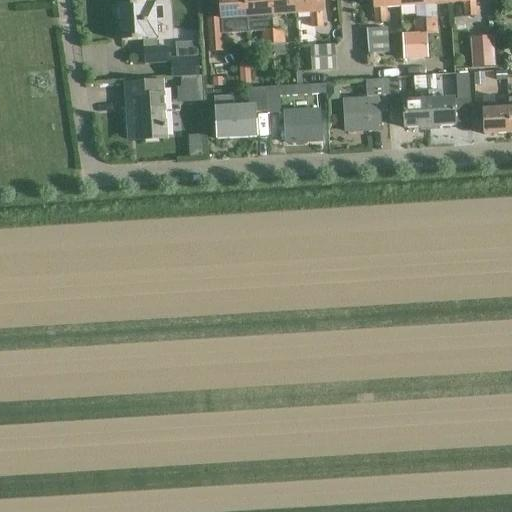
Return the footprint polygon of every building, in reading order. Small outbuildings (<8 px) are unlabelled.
[(232,35),(246,34),(243,0),(218,0),(220,20),(205,21),(207,54),(222,53),(221,36),(232,35)] [(243,0),(246,34),(260,33),(260,32),(271,31),(272,31),(271,19),(270,19),(269,0),(243,0)] [(271,19),(295,17),(294,0),(269,0),(270,19),(271,19)] [(294,0),(295,17),(310,16),(311,30),(321,30),(320,16),(321,16),(319,0),(294,0)] [(384,10),(398,9),(397,0),(372,0),(373,11),(374,11),(375,25),(385,24),(384,10)] [(397,0),(398,9),(424,8),(423,0),(397,0)] [(448,0),(449,6),(463,5),(464,17),(475,16),(474,5),(475,5),(474,0),(448,0)] [(119,9),(115,11),(115,18),(120,21),(120,43),(144,42),(144,49),(143,49),(144,64),(169,63),(170,77),(181,77),(199,76),(198,60),(175,61),(169,62),(168,48),(157,49),(156,41),(156,22),(155,9),(155,4),(144,5),(119,6),(119,9)] [(425,20),(426,34),(437,33),(436,19),(425,20)] [(414,35),(426,34),(425,20),(413,21),(414,35)] [(368,55),(388,54),(387,29),(367,30),(368,55)] [(261,47),(272,46),(271,31),(260,32),(260,33),(261,47)] [(271,31),(272,46),(284,45),(283,31),(272,31),(271,31)] [(403,62),(412,61),(428,60),(428,59),(426,34),(414,35),(401,36),(403,62)] [(493,36),(469,37),(471,67),(494,66),(493,36)] [(310,72),(335,71),(334,47),(309,48),(310,72)] [(249,64),(238,65),(240,86),(251,85),(249,64)] [(473,70),(472,70),(473,83),(474,83),(483,82),(483,69),(473,70)] [(506,73),(493,73),(493,83),(506,83),(506,73)] [(468,76),(454,77),(455,102),(470,101),(468,76)] [(201,77),(179,78),(180,88),(201,87),(201,77)] [(415,103),(403,104),(404,130),(454,128),(453,101),(440,102),(440,90),(436,90),(435,77),(426,77),(427,93),(415,93),(415,103)] [(221,79),(212,79),(212,88),(222,87),(221,79)] [(398,80),(385,81),(386,105),(399,105),(398,80)] [(365,101),(343,102),(344,134),(379,132),(378,110),(386,110),(386,105),(385,81),(369,82),(364,82),(365,101)] [(162,84),(124,86),(126,126),(137,125),(138,141),(143,141),(159,140),(165,139),(162,84)] [(278,88),(265,89),(266,114),(266,116),(280,115),(279,98),(325,95),(324,85),(323,85),(301,86),(299,87),(297,87),(278,88)] [(339,99),(338,85),(326,85),(328,100),(339,99)] [(254,115),(266,114),(265,89),(247,90),(247,95),(214,97),(216,140),(255,138),(254,115)] [(491,98),(482,99),(483,112),(482,112),(483,136),(509,135),(508,124),(507,111),(492,112),(491,98)] [(285,143),(319,142),(318,113),(284,114),(285,143)]
